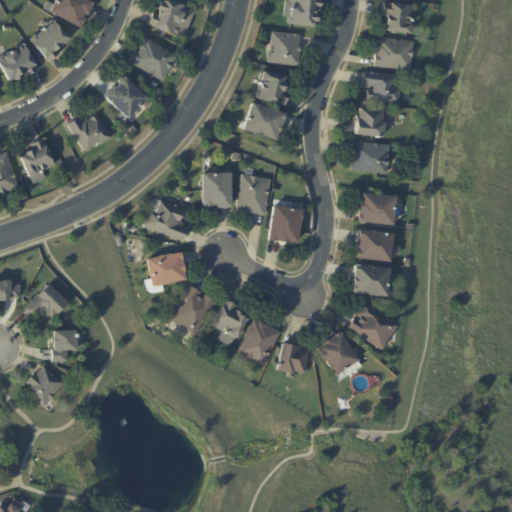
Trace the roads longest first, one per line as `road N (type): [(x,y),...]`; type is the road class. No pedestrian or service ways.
road 1 (residential): [(344,0),(337,52),(308,114),(305,157),(318,248),(298,309),(191,253)]
road 2 (tertiary): [(234,0),(212,73),(165,138),(96,196),(0,237)]
road 3 (residential): [(0,130),(78,81),(121,0)]
